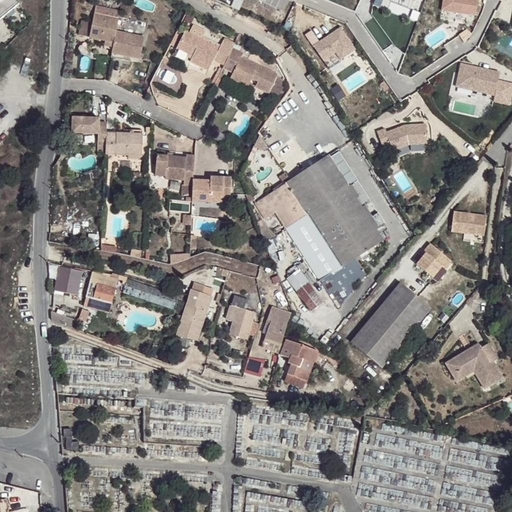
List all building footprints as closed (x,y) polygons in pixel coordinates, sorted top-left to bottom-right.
[(0,0),(0,19),(18,4),(14,0),(0,0)] [(442,0),(440,9),(474,15),(476,0),(442,0)] [(103,39),(112,40),(113,28),(115,16),(90,13),(87,37),(94,38),(103,39)] [(223,64),(232,44),(234,40),(224,35),(220,43),(187,27),(179,44),(194,52),(191,57),(198,61),(209,66),(213,59),(223,64)] [(111,43),(110,51),(121,52),(132,53),(139,54),(142,32),(113,28),(112,40),(111,43)] [(340,28),(313,47),(323,61),(335,53),(340,60),(355,50),(340,28)] [(194,52),(179,44),(175,52),(190,60),(191,57),(194,52)] [(243,49),(232,44),(223,64),(223,65),(233,70),(231,72),(249,81),(251,75),(258,78),(255,84),(269,90),(278,72),(240,53),(243,49)] [(472,66),(461,63),(456,86),(495,94),(494,100),(510,104),(511,93),(511,82),(498,79),(499,71),(478,67),(478,69),(471,68),(472,66)] [(247,84),(249,81),(231,72),(230,76),(247,84)] [(285,75),(278,72),(269,90),(277,95),(287,76),(285,75)] [(104,143),(105,132),(106,122),(100,121),(100,116),(73,115),(72,131),(99,132),(98,143),(104,143)] [(386,128),(378,131),(383,146),(391,143),(393,150),(409,144),(428,142),(426,123),(412,124),(412,127),(407,127),(407,125),(405,125),(387,131),(386,128)] [(119,132),(105,132),(104,143),(104,153),(127,154),(139,154),(141,154),(142,133),(119,132)] [(325,148),(286,173),(251,197),(261,211),(271,204),(289,233),(333,300),(364,266),(354,250),(379,233),(372,222),(380,217),(334,146),(326,151),(325,148)] [(193,187),(193,181),(194,157),(186,157),(186,159),(175,159),(166,158),(156,158),(155,177),(165,178),(165,181),(185,181),(184,187),(193,187)] [(211,182),(193,181),(193,187),(192,202),(211,203),(211,199),(224,200),(224,197),(231,197),(232,179),(211,179),(211,182)] [(451,211),(448,231),(468,233),(481,235),(483,216),(451,211)] [(468,233),(467,241),(480,243),(481,235),(468,233)] [(421,252),(411,263),(427,276),(436,265),(439,268),(446,260),(426,243),(419,250),(421,252)] [(302,272),(294,260),(283,268),(292,279),(302,272)] [(436,265),(427,276),(432,281),(449,262),(446,260),(439,268),(436,265)] [(80,269),(57,265),(52,290),(75,294),(80,269)] [(88,297),(112,304),(118,278),(94,272),(88,297)] [(317,293),(303,273),(291,282),(305,302),(317,293)] [(177,296),(130,280),(126,293),(172,309),(177,296)] [(434,310),(403,283),(352,340),(383,368),(434,310)] [(194,284),(180,336),(190,339),(200,342),(214,290),(194,284)] [(229,305),(243,309),(246,300),(232,295),(229,305)] [(109,312),(112,304),(88,297),(85,306),(109,312)] [(249,323),(252,312),(243,309),(229,305),(225,320),(232,323),(229,334),(245,338),(246,332),(249,323)] [(263,349),(279,355),(292,314),(273,308),(267,326),(271,327),(268,336),(263,349)] [(51,312),(51,320),(58,324),(73,329),(76,321),(51,312)] [(256,325),(249,323),(246,332),(253,334),(256,325)] [(190,339),(180,336),(178,346),(187,348),(190,339)] [(320,352),(287,341),(282,356),(291,359),(289,366),(291,367),(287,379),(309,385),(320,352)] [(492,378),(499,373),(491,361),(496,358),(487,343),(479,348),(467,355),(465,351),(449,361),(457,373),(469,365),(473,372),(483,388),(493,382),(492,378)] [(467,355),(479,348),(477,343),(465,351),(467,355)] [(265,362),(250,358),(246,374),(261,378),(265,362)] [(455,382),(473,372),(469,365),(457,373),(449,361),(444,363),(455,382)] [(501,377),(499,373),(492,378),(493,382),(501,377)] [(309,385),(287,379),(285,385),(307,392),(309,385)] [(0,509),(0,511),(8,511),(10,511),(8,498),(0,499),(0,509)]
